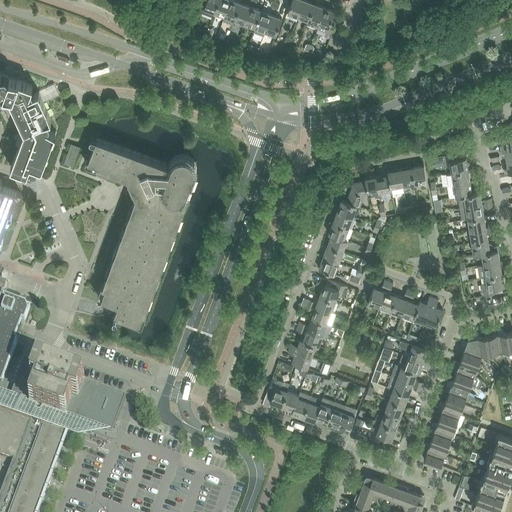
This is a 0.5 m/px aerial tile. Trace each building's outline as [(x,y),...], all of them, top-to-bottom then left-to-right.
[(213,17),(214,12),(218,0),(206,0),(202,13),(213,17)] [(218,0),(214,12),(224,16),(230,0),(218,0)] [(230,0),(224,16),(235,19),(241,3),(232,0),(230,0)] [(291,0),(287,12),(298,16),(303,0),(291,0)] [(303,0),(298,16),(308,20),(314,3),(304,0),(303,0)] [(235,19),(245,23),(251,7),(241,3),(235,19)] [(306,25),(316,28),(324,7),(314,3),(308,20),(306,25)] [(245,23),(255,27),(261,11),(251,7),(245,23)] [(324,7),(316,28),(327,32),(335,11),(324,7)] [(261,11),(255,27),(253,32),(264,35),(265,31),(271,14),(261,11)] [(282,18),(271,14),(265,31),(276,35),(282,18)] [(24,130),(10,167),(27,173),(27,172),(31,173),(37,171),(38,167),(42,168),(56,131),(48,128),(49,124),(48,120),(52,118),(39,91),(34,93),(32,88),(33,85),(0,73),(0,106),(3,108),(12,104),(24,130)] [(500,143),(501,150),(511,147),(511,135),(502,137),(503,143),(500,143)] [(115,314),(142,324),(196,172),(197,166),(193,159),(191,157),(186,154),(180,154),(178,155),(173,158),(171,160),(169,165),(100,139),(97,138),(88,162),(128,177),(136,195),(100,295),(119,302),(115,314)] [(65,163),(73,166),(79,147),(71,144),(65,163)] [(511,147),(501,150),(502,156),(505,155),(506,161),(511,159),(511,147)] [(452,173),(468,170),(466,158),(455,160),(453,154),(427,158),(428,164),(443,162),(444,167),(451,166),(452,173)] [(424,165),(412,167),(414,183),(421,182),(422,189),(428,188),(424,165)] [(412,167),(400,169),(403,185),(414,183),(412,167)] [(387,171),(388,174),(391,187),(403,185),(400,169),(387,171)] [(448,185),(470,182),(468,170),(452,173),(446,174),(448,185)] [(388,174),(377,176),(379,192),(392,190),(391,187),(388,174)] [(364,178),(365,181),(368,194),(379,192),(377,176),(364,178)] [(2,180),(0,179),(0,244),(1,245),(2,242),(3,240),(2,238),(1,237),(7,221),(10,220),(11,218),(12,217),(12,215),(11,214),(10,212),(16,196),(18,195),(19,195),(20,194),(21,192),(0,185),(2,180)] [(354,183),(347,201),(347,202),(356,205),(359,206),(363,195),(368,194),(365,181),(354,183)] [(472,194),(472,193),(470,182),(448,185),(450,198),(458,196),(464,195),(472,194)] [(472,194),(464,195),(458,196),(460,208),(482,204),(480,192),(472,193),(472,194)] [(341,199),(337,211),(352,217),(356,205),(347,202),(347,201),(341,199)] [(482,204),(460,208),(462,220),(468,219),(484,216),(482,204)] [(337,211),(333,222),(348,228),(352,217),(337,211)] [(470,230),(486,228),(484,216),(468,219),(470,230)] [(328,234),(331,235),(331,234),(344,239),(348,228),(333,222),(328,234)] [(472,242),(488,239),(487,236),(489,236),(490,234),(489,232),(489,227),(486,228),(470,230),(472,242)] [(331,235),(327,246),(343,251),(347,240),(344,239),(331,234),(331,235)] [(490,251),(498,250),(500,249),(499,245),(492,246),(492,244),(490,242),(488,243),(488,239),(472,242),(474,255),(482,253),(490,251)] [(327,246),(323,257),(338,263),(343,251),(327,246)] [(484,265),(500,262),(498,250),(490,251),(482,253),(484,265)] [(338,263),(323,257),(319,269),(334,274),(338,263)] [(502,274),(500,262),(484,265),(479,265),(481,277),(483,277),(502,274)] [(363,272),(358,270),(356,276),(351,274),(349,280),(358,283),(363,272)] [(504,286),(502,274),(483,277),(484,284),(480,284),(482,296),(494,294),(493,288),(504,286)] [(324,284),(320,295),(335,301),(337,295),(344,297),(348,286),(327,278),(325,284),(324,284)] [(368,302),(379,306),(385,291),(373,287),(368,302)] [(379,306),(391,310),(396,295),(385,291),(379,306)] [(335,301),(320,295),(318,299),(315,298),(314,301),(303,297),(301,301),(331,312),(335,301)] [(391,310),(402,314),(408,299),(396,295),(391,310)] [(415,316),(426,320),(434,298),(429,296),(426,303),(419,300),(418,303),(419,303),(414,316),(415,316)] [(30,307),(2,297),(0,301),(0,384),(2,385),(17,342),(15,342),(22,322),(24,323),(30,307)] [(434,298),(426,320),(437,324),(443,309),(436,306),(438,300),(434,298)] [(414,319),(415,316),(414,316),(419,303),(418,303),(408,299),(402,314),(414,319)] [(331,312),(301,301),(300,306),(310,310),(309,313),(313,314),(311,318),(327,324),(331,312)] [(311,318),(307,329),(322,335),(328,337),(332,326),(327,324),(311,318)] [(503,328),(497,329),(501,351),(511,350),(509,332),(503,332),(503,328)] [(307,329),(303,340),(315,345),(318,346),(322,335),(307,329)] [(492,334),(487,335),(490,353),(501,351),(497,329),(492,330),(492,334)] [(463,340),(461,346),(482,353),(482,355),(490,353),(487,335),(480,337),(479,332),(473,333),(474,338),(468,339),(467,342),(463,340)] [(291,343),(289,348),(311,356),(315,345),(303,340),(300,339),(298,346),(291,343)] [(410,351),(408,356),(430,364),(432,359),(425,357),(428,350),(401,340),(398,347),(410,351)] [(463,352),(461,357),(478,363),(482,355),(482,353),(461,346),(459,351),(463,352)] [(311,356),(289,348),(288,353),(294,355),(292,362),(307,368),(311,356)] [(430,364),(408,356),(402,354),(398,365),(416,372),(419,373),(422,366),(428,369),(430,364)] [(455,360),(453,366),(475,373),(478,363),(461,357),(460,362),(455,360)] [(126,398),(24,360),(10,398),(112,435),(114,429),(126,398)] [(391,375),(392,376),(412,383),(416,372),(398,365),(396,364),(391,375)] [(456,372),(454,377),(471,384),(475,373),(453,366),(452,371),(456,372)] [(392,376),(387,387),(393,389),(408,394),(412,383),(392,376)] [(270,401),(281,405),(287,390),(281,388),(283,381),(272,377),(268,388),(274,391),(270,401)] [(448,381),(446,386),(467,394),(471,384),(454,377),(452,382),(448,381)] [(448,393),(446,398),(463,404),(467,394),(446,386),(444,391),(448,393)] [(393,389),(389,400),(404,406),(408,394),(393,389)] [(281,405),(292,409),(293,410),(297,397),(298,397),(299,394),(298,394),(287,390),(281,405)] [(291,412),(303,417),(311,396),(299,391),(298,394),(299,394),(298,397),(297,397),(293,410),(292,409),(291,412)] [(315,421),(316,418),(315,418),(320,405),(319,405),(321,400),(311,396),(303,417),(315,421)] [(316,418),(326,422),(334,401),(322,397),(321,400),(319,405),(320,405),(315,418),(316,418)] [(440,401),(438,406),(460,414),(463,404),(446,398),(444,403),(440,401)] [(389,400),(384,411),(400,417),(404,406),(389,400)] [(326,422),(338,426),(345,405),(334,401),(326,422)] [(345,405),(338,426),(349,431),(357,410),(345,405)] [(441,413),(439,418),(456,424),(460,414),(438,406),(436,412),(441,413)] [(39,511),(44,498),(45,498),(45,496),(49,487),(49,485),(64,444),(67,435),(52,430),(51,429),(51,431),(38,426),(39,425),(38,424),(37,426),(25,421),(25,420),(24,419),(24,421),(11,416),(12,415),(11,415),(10,416),(0,411),(0,455),(14,461),(7,478),(2,494),(0,498),(0,511),(39,511)] [(384,411),(380,422),(396,428),(400,417),(384,411)] [(433,421),(431,427),(452,434),(456,424),(439,418),(437,423),(433,421)] [(396,428),(380,422),(378,429),(371,426),(367,437),(379,441),(381,436),(391,440),(396,428)] [(433,433),(431,438),(448,445),(452,434),(431,427),(429,432),(433,433)] [(499,436),(495,446),(511,452),(511,438),(499,433),(498,435),(499,436)] [(425,442),(423,447),(445,455),(448,445),(431,438),(430,443),(425,442)] [(490,456),(490,457),(511,465),(511,452),(495,446),(491,456),(490,456)] [(445,455),(423,447),(421,452),(426,454),(424,459),(441,465),(445,455)] [(490,459),(486,470),(510,478),(511,472),(511,465),(490,457),(489,459),(490,459)] [(481,480),(481,481),(505,490),(510,478),(486,470),(483,480),(481,480)] [(391,498),(397,482),(386,478),(385,481),(375,477),(373,478),(372,476),(368,474),(365,475),(364,480),(365,481),(363,482),(359,493),(357,492),(352,503),(355,504),(368,509),(368,508),(372,498),(380,494),(391,498)] [(481,483),(478,493),(501,502),(505,490),(481,481),(480,482),(481,483)] [(397,482),(391,498),(402,502),(406,510),(405,511),(420,511),(423,505),(422,502),(424,502),(425,498),(424,495),(420,494),(419,495),(417,493),(407,489),(408,487),(397,482)] [(472,505),(473,505),(491,511),(497,511),(501,502),(478,493),(474,504),(473,503),(472,505)]
